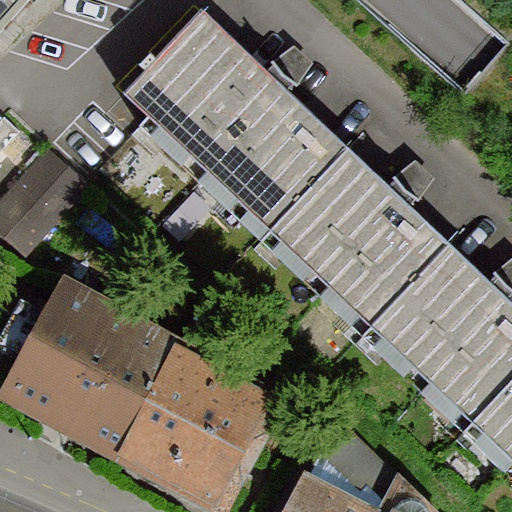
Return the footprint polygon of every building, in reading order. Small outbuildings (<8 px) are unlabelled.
[(0,0),(0,45),(40,0),(0,0)] [(203,12),(125,94),(275,229),(350,152),(203,12)] [(92,187),(51,151),(0,208),(0,228),(30,255),(92,187)] [(350,152),(275,229),(373,327),(450,246),(350,152)] [(511,384),(511,304),(450,246),(373,327),(474,422),(511,384)] [(179,348),(63,284),(7,391),(122,452),(179,348)] [(276,400),(179,348),(122,452),(221,505),(276,400)] [(511,384),(474,422),(511,457),(511,384)] [(386,510),(403,485),(347,428),(322,454),(309,482),(386,510)] [(309,482),(304,481),(288,511),(435,511),(405,482),(403,485),(386,510),(309,482)]
